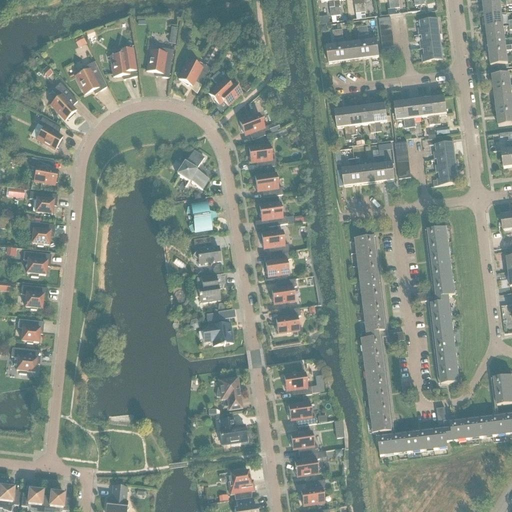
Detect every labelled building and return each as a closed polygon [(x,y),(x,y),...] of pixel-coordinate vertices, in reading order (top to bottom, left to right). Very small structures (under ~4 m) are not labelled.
[(320,0),(321,4),(329,3),(330,9),(335,8),(333,0),(320,0)] [(333,0),(335,8),(339,8),(339,2),(346,1),(346,0),(333,0)] [(484,17),(501,15),(500,3),(483,5),(484,17)] [(486,30),(503,28),(501,15),(484,17),(486,30)] [(321,25),(330,24),(330,16),(320,17),(321,25)] [(421,36),(439,34),(437,20),(420,22),(421,30),(418,30),(419,37),(421,37),(421,36)] [(487,42),(504,40),(503,28),(486,30),(487,42)] [(421,36),(421,37),(422,44),(420,44),(421,51),(423,51),(423,50),(441,48),(439,34),(421,36)] [(359,44),(352,45),(354,62),(366,60),(363,37),(358,38),(359,44)] [(368,37),(363,37),(366,60),(379,59),(377,42),(369,43),(368,37)] [(83,40),(76,44),(78,48),(85,45),(83,40)] [(341,64),(354,62),(352,45),(344,46),(343,40),(338,41),(341,64)] [(487,42),(489,55),(506,53),(511,52),(511,47),(505,48),(504,40),(487,42)] [(334,41),(334,47),(326,48),(329,65),(341,64),(338,41),(334,41)] [(211,48),(203,64),(209,67),(217,50),(211,48)] [(422,57),(423,64),(443,62),(441,48),(423,50),(423,51),(424,57),(422,57)] [(169,80),(171,52),(155,50),(155,55),(148,54),(146,74),(161,76),(161,79),(169,80)] [(137,79),(132,51),(116,53),(117,57),(110,58),(113,79),(128,77),(129,81),(137,79)] [(506,53),(489,55),(491,68),(508,65),(506,53)] [(201,69),(188,63),(178,82),(181,83),(187,88),(188,87),(191,88),(194,83),(201,87),(210,70),(202,66),(201,69)] [(100,93),(106,89),(94,64),(79,71),(81,75),(75,78),(84,97),(98,90),(100,93)] [(46,69),(42,73),(47,78),(51,74),(46,69)] [(217,88),(208,96),(210,99),(214,105),(216,104),(218,107),(222,103),(227,108),(241,95),(236,89),(233,92),(224,82),(224,81),(217,74),(210,81),(217,88)] [(493,90),(510,88),(509,75),(492,77),(493,90)] [(68,122),(75,116),(73,115),(75,113),(72,109),(77,104),(60,85),(51,93),(58,100),(50,107),(65,123),(67,121),(68,122)] [(495,103),(511,100),(511,93),(511,92),(511,87),(510,88),(493,90),(495,103)] [(432,100),(435,126),(440,125),(439,116),(447,115),(444,99),(432,100)] [(430,127),(435,126),(432,100),(419,102),(421,118),(428,117),(430,127)] [(511,100),(495,103),(496,115),(511,113),(511,100)] [(407,104),(410,129),(415,128),(414,119),(421,118),(419,102),(407,104)] [(410,129),(407,104),(394,105),(396,121),(403,120),(404,130),(410,129)] [(372,108),(376,134),(381,133),(379,123),(387,122),(385,106),(372,108)] [(376,134),(372,108),(360,110),(362,126),(369,125),(370,134),(376,134)] [(360,110),(347,111),(351,137),(356,136),(354,127),(362,126),(360,110)] [(345,138),(351,137),(347,111),(335,113),(337,129),(344,128),(345,138)] [(511,113),(496,115),(498,128),(511,126),(511,113)] [(270,135),(267,128),(264,129),(259,116),(239,124),(244,137),(249,135),(252,142),(270,135)] [(58,150),(62,143),(61,142),(62,139),(57,136),(61,130),(42,119),(38,126),(43,129),(36,141),(55,152),(56,149),(58,150)] [(267,128),(270,135),(280,131),(277,124),(267,128)] [(436,136),(450,135),(449,128),(436,130),(436,136)] [(507,143),(508,151),(501,152),(503,170),(511,168),(511,141),(508,142),(507,143)] [(434,161),(437,160),(455,158),(453,144),(435,146),(436,154),(434,154),(434,161)] [(271,161),(269,147),(248,150),(250,165),(256,164),(257,171),(276,168),(275,161),(271,161)] [(197,170),(204,160),(193,153),(185,166),(184,165),(179,167),(180,171),(176,177),(188,184),(185,189),(189,184),(202,192),(209,181),(199,175),(200,173),(199,171),(197,170)] [(367,169),(369,185),(382,184),(379,158),(373,159),(375,168),(367,169)] [(395,182),(393,166),(385,167),(384,158),(379,158),(382,184),(395,182)] [(437,160),(438,167),(435,167),(436,174),(439,174),(438,173),(456,171),(455,158),(437,160)] [(57,184),(58,176),(57,175),(57,173),(52,171),(53,164),(32,160),(30,168),(36,169),(33,183),(54,187),(55,184),(57,184)] [(350,172),(342,172),(344,189),(357,187),(354,161),(348,162),(350,172)] [(367,169),(360,170),(359,161),(354,161),(357,187),(369,185),(367,169)] [(437,181),(433,182),(433,188),(438,188),(458,185),(456,171),(438,173),(439,174),(439,180),(437,181)] [(278,190),(276,176),(254,179),(256,193),(262,193),(263,200),(282,197),(281,189),(278,190)] [(14,190),(13,199),(23,200),(24,191),(14,190)] [(56,204),(57,197),(30,194),(29,201),(36,202),(35,215),(43,216),(43,217),(49,218),(49,216),(52,216),(53,204),(56,204)] [(282,219),(280,205),(259,208),(261,223),(266,222),(267,229),(287,226),(286,219),(286,218),(282,219)] [(207,206),(187,209),(186,215),(192,216),(193,226),(188,229),(191,234),(211,231),(210,224),(214,221),(213,215),(208,213),(207,206)] [(511,230),(511,215),(501,217),(503,232),(511,230)] [(24,224),(23,232),(30,233),(33,233),(31,246),(37,246),(37,248),(43,248),(43,247),(48,247),(49,239),(50,235),(53,235),(54,227),(30,225),(24,224)] [(427,246),(448,244),(448,243),(446,243),(445,237),(447,237),(446,231),(447,230),(425,233),(426,239),(428,238),(429,246),(427,246)] [(270,257),(289,254),(288,246),(284,247),(282,233),(261,236),(263,251),(269,250),(270,257)] [(356,255),(377,252),(375,253),(374,245),(376,245),(376,239),(354,242),(355,242),(356,248),(357,248),(358,254),(356,255)] [(211,250),(206,246),(205,240),(193,242),(195,254),(192,258),(198,262),(199,266),(207,265),(210,268),(213,264),(220,263),(218,249),(211,250)] [(429,259),(450,257),(450,256),(448,257),(447,250),(448,250),(448,244),(427,246),(428,252),(430,252),(431,259),(429,259)] [(16,249),(5,248),(5,256),(15,257),(16,249)] [(358,268),(379,266),(377,266),(376,259),(378,258),(377,252),(356,255),(357,255),(358,261),(359,261),(360,268),(358,268)] [(23,262),(28,263),(26,275),(31,276),(31,279),(38,279),(38,276),(45,277),(47,265),(50,265),(51,257),(23,254),(23,262)] [(289,254),(270,257),(271,263),(265,264),(267,279),(288,276),(286,262),(290,261),(289,254)] [(430,273),(452,270),(449,270),(449,263),(450,263),(449,257),(450,257),(429,259),(429,265),(432,265),(433,272),(430,273)] [(359,282),(381,279),(378,279),(377,272),(380,272),(379,266),(358,268),(358,269),(359,275),(361,274),(361,281),(359,281),(359,282)] [(432,286),(453,283),(451,283),(450,277),(452,276),(451,270),(452,270),(430,273),(431,279),(433,278),(434,286),(432,286)] [(221,276),(196,280),(197,288),(194,293),(195,300),(199,299),(200,306),(220,303),(219,291),(222,291),(222,286),(224,286),(223,285),(222,285),(221,276)] [(361,295),(382,292),(380,292),(379,285),(381,285),(381,279),(359,282),(360,282),(361,288),(362,288),(363,294),(361,295)] [(0,291),(8,292),(9,283),(0,281),(0,291)] [(273,306),(294,303),(292,289),(296,289),(295,281),(275,284),(276,291),(271,292),(273,306)] [(434,300),(446,298),(455,297),(455,296),(453,297),(452,290),(453,290),(453,284),(453,283),(432,286),(433,292),(435,292),(436,299),(434,299),(434,300)] [(47,290),(22,288),(21,296),(26,296),(25,309),(30,310),(30,311),(36,312),(36,310),(42,311),(43,298),(46,299),(47,290)] [(363,308),(384,306),(384,305),(381,306),(381,298),(383,298),(382,292),(361,295),(362,295),(362,301),(364,301),(365,308),(363,308)] [(431,303),(431,300),(430,294),(414,296),(415,304),(428,303),(431,303)] [(435,306),(429,306),(429,312),(432,312),(433,319),(452,317),(451,317),(449,317),(449,311),(450,310),(449,304),(450,304),(447,304),(446,298),(434,300),(435,306)] [(364,322),(386,319),(383,319),(382,312),(385,311),(384,306),(363,308),(363,309),(363,308),(364,314),(366,314),(366,321),(364,321),(364,322)] [(277,336),(298,332),(296,318),(300,318),(299,310),(280,313),(281,320),(275,321),(277,336)] [(211,323),(211,328),(202,330),(204,344),(212,343),(213,348),(232,345),(229,326),(223,327),(222,321),(220,321),(219,315),(206,317),(207,324),(211,323)] [(432,333),(453,331),(453,330),(451,330),(450,324),(452,324),(451,318),(452,318),(452,317),(433,319),(430,320),(431,326),(433,326),(434,333),(432,333)] [(381,333),(387,333),(387,332),(385,332),(384,325),(386,325),(386,319),(364,322),(365,322),(366,328),(367,328),(368,334),(366,335),(369,335),(381,333)] [(44,324),(18,321),(17,330),(22,330),(21,343),(27,343),(27,345),(32,346),(32,344),(38,345),(39,332),(43,332),(44,324)] [(434,347),(455,344),(453,344),(452,337),(453,337),(452,331),(453,331),(432,333),(433,339),(435,339),(436,346),(434,346),(434,347)] [(384,353),(381,353),(380,346),(383,345),(382,339),(381,333),(369,335),(370,341),(361,342),(362,342),(362,348),(364,348),(365,355),(362,355),(384,353)] [(385,336),(385,339),(386,345),(404,343),(403,334),(388,336),(385,336)] [(435,360),(457,357),(456,357),(454,357),(453,350),(455,350),(454,344),(455,344),(434,347),(434,352),(437,352),(438,359),(435,360)] [(40,353),(12,350),(11,359),(17,360),(16,372),(19,373),(19,376),(26,376),(26,374),(35,374),(36,362),(39,362),(40,353)] [(364,369),(385,366),(383,366),(382,359),(384,359),(384,353),(362,355),(362,356),(363,356),(364,362),(365,361),(366,368),(364,368),(364,369)] [(437,373),(458,371),(458,370),(456,370),(455,364),(457,364),(456,358),(457,357),(435,360),(436,366),(438,365),(439,373),(437,373)] [(366,382),(387,379),(385,379),(384,372),(386,372),(385,366),(364,369),(365,369),(366,375),(367,375),(368,381),(366,382)] [(458,371),(437,373),(438,379),(440,379),(441,386),(438,386),(439,387),(453,385),(460,384),(460,383),(458,384),(457,377),(458,377),(457,371),(458,371)] [(307,389),(305,375),(283,378),(286,393),(291,392),(292,399),(311,396),(311,395),(310,389),(307,389)] [(493,394),(511,391),(511,385),(511,384),(511,379),(511,378),(511,377),(491,381),(492,387),(494,386),(495,394),(493,394)] [(367,395),(389,393),(389,392),(386,393),(385,385),(388,385),(387,379),(366,382),(367,382),(367,388),(369,388),(369,395),(367,395)] [(242,410),(237,380),(218,382),(219,390),(218,391),(217,399),(220,399),(221,402),(227,401),(228,412),(242,410)] [(316,388),(310,389),(311,395),(323,394),(322,387),(316,388)] [(511,391),(493,394),(494,400),(496,400),(497,407),(495,407),(495,408),(511,405),(511,391)] [(369,409),(390,406),(388,406),(387,399),(389,398),(389,393),(367,395),(367,396),(368,395),(369,401),(370,401),(371,408),(369,408),(369,409)] [(311,419),(309,405),(288,408),(290,422),(295,422),(296,429),(316,426),(315,418),(311,419)] [(371,422),(392,419),(390,419),(389,412),(391,412),(390,406),(369,409),(370,409),(371,415),(372,415),(373,421),(371,421),(371,422)] [(447,426),(446,423),(445,410),(436,411),(438,427),(444,426),(447,426)] [(503,416),(506,437),(506,436),(511,435),(511,417),(510,418),(509,415),(503,416)] [(506,437),(503,416),(503,418),(496,419),(496,417),(490,418),(493,439),(493,438),(499,437),(499,436),(505,435),(506,437)] [(492,439),(493,439),(490,418),(490,420),(483,421),(483,419),(477,419),(479,441),(480,441),(480,440),(486,439),(485,438),(492,437),(492,439)] [(392,419),(371,422),(372,428),(374,428),(374,435),(372,435),(372,436),(394,433),(394,432),(391,433),(390,425),(393,425),(392,419)] [(479,441),(477,419),(477,422),(470,423),(469,420),(463,421),(466,442),(466,441),(472,441),(472,439),(479,438),(479,441)] [(234,429),(233,421),(220,423),(221,431),(219,431),(221,447),(247,443),(244,427),(234,429)] [(466,442),(463,421),(464,423),(456,424),(456,422),(450,423),(451,429),(445,430),(446,442),(452,441),(453,444),(453,443),(459,442),(459,441),(465,440),(466,442)] [(342,423),(333,424),(336,440),(344,439),(342,423)] [(447,451),(446,442),(445,430),(445,429),(444,429),(445,432),(437,433),(437,430),(431,431),(434,452),(440,451),(440,449),(446,449),(447,451)] [(433,452),(434,452),(431,431),(431,433),(424,434),(424,432),(418,433),(420,454),(421,454),(421,453),(427,452),(426,451),(433,450),(433,452)] [(420,454),(418,433),(418,435),(411,436),(410,434),(405,434),(407,456),(407,455),(413,454),(413,453),(420,452),(420,454)] [(299,457),(318,454),(317,448),(313,448),(311,434),(290,437),(292,452),(298,451),(299,457)] [(407,456),(405,434),(404,434),(405,437),(397,438),(397,435),(391,436),(394,457),(394,456),(400,456),(400,454),(406,453),(407,456)] [(393,457),(394,457),(391,436),(391,438),(384,439),(384,437),(378,438),(380,459),(381,459),(381,458),(387,457),(387,456),(393,455),(393,457)] [(319,460),(318,454),(299,457),(300,463),(294,464),(296,479),(317,476),(315,462),(319,461),(319,460)] [(250,486),(249,480),(247,479),(246,475),(248,474),(230,476),(231,484),(228,485),(230,497),(254,493),(253,486),(250,486)] [(302,508),(324,505),(322,491),(325,490),(325,489),(324,483),(305,485),(306,493),(300,493),(302,508)] [(0,509),(3,511),(5,511),(11,511),(13,507),(18,508),(19,495),(18,494),(19,492),(13,492),(13,491),(0,489),(0,509)] [(125,503),(127,490),(112,489),(111,501),(107,501),(105,511),(125,511),(127,503),(125,503)] [(44,511),(46,498),(42,498),(42,494),(29,493),(29,496),(22,495),(21,508),(28,509),(30,511),(44,511)] [(46,498),(44,511),(68,511),(70,500),(64,499),(64,497),(51,495),(50,498),(46,498)] [(253,508),(252,501),(236,504),(237,511),(234,511),(256,511),(256,508),(253,508)]
